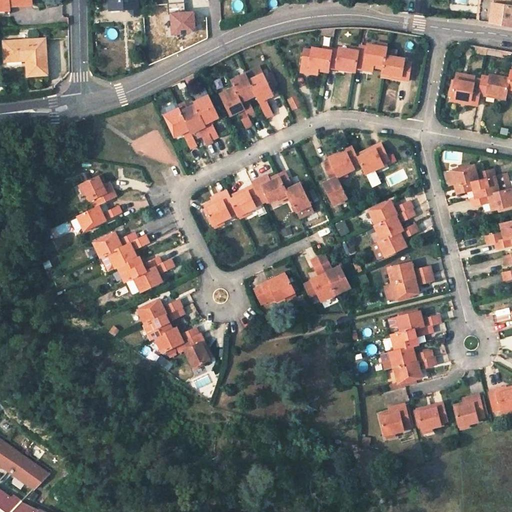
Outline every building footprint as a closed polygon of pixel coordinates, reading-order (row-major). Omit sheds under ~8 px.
[(32,5),(31,0),(0,0),(0,10),(10,10),(9,6),(32,5)] [(139,9),(138,0),(109,0),(110,7),(128,5),(128,9),(139,9)] [(492,4),(492,0),(479,0),(478,20),(489,21),(492,4)] [(511,6),(492,4),(489,21),(510,26),(511,25),(511,6)] [(48,75),(45,40),(4,43),(5,61),(23,61),(23,58),(27,58),(28,76),(48,75)] [(373,68),(383,69),(385,56),(387,48),(367,45),(367,47),(359,46),(359,51),(356,69),(365,70),(366,63),(374,64),(373,68)] [(305,49),(301,71),(309,73),(310,66),(318,67),(318,70),(328,72),(329,67),(331,51),(313,48),(313,50),(305,49)] [(345,70),(356,72),(356,69),(359,51),(340,48),(339,50),(332,49),(331,51),(329,67),(336,69),(337,66),(346,67),(345,70)] [(401,80),(408,81),(411,62),(404,61),(404,59),(385,56),(383,69),(382,77),(393,79),(393,76),(401,77),(401,80)] [(366,63),(365,70),(373,71),(373,68),(374,64),(366,63)] [(235,88),(250,117),(256,114),(248,100),(257,96),(250,81),(246,74),(232,81),(235,88)] [(250,81),(257,96),(260,102),(268,117),(274,114),(266,99),(274,95),(264,74),(256,78),(250,81)] [(495,97),(506,99),(507,92),(510,78),(491,75),(490,78),(483,76),(480,87),(479,95),(486,96),(487,93),(495,95),(495,97)] [(455,79),(451,100),(461,102),(462,99),(469,101),(469,103),(477,105),(479,95),(480,87),(474,86),(474,83),(455,79)] [(205,88),(193,94),(196,101),(209,95),(205,88)] [(219,95),(229,117),(237,113),(245,129),(253,124),(250,117),(235,88),(219,95)] [(195,102),(213,139),(219,136),(212,120),(219,117),(209,95),(196,101),(195,102)] [(297,95),(289,99),(294,108),(301,105),(297,95)] [(182,112),(194,106),(192,103),(191,100),(179,106),(180,108),(182,112)] [(180,108),(192,133),(199,129),(202,136),(207,145),(214,141),(213,139),(195,102),(192,103),(194,106),(182,112),(180,108)] [(175,138),(183,134),(190,149),(198,145),(195,139),(192,134),(192,133),(180,108),(164,116),(175,138)] [(195,139),(202,136),(199,129),(192,133),(192,134),(195,139)] [(367,150),(358,155),(367,173),(384,165),(383,163),(390,160),(381,143),(374,146),(375,148),(368,152),(367,150)] [(331,161),(332,164),(326,167),(333,183),(326,187),(336,208),(350,201),(340,180),(358,172),(357,170),(363,166),(355,150),(331,161)] [(451,170),(445,172),(448,180),(453,179),(455,186),(495,177),(493,169),(476,173),(474,165),(451,170)] [(285,171),(278,174),(287,194),(296,212),(297,211),(311,204),(300,183),(293,187),(285,171)] [(84,230),(121,212),(118,205),(109,209),(105,202),(116,196),(112,189),(106,192),(102,184),(105,183),(100,173),(81,183),(90,201),(92,199),(95,206),(77,215),(84,230)] [(262,203),(269,200),(270,202),(287,194),(278,174),(269,179),(270,182),(262,186),(259,178),(252,182),(253,185),(262,202),(262,203)] [(267,175),(259,178),(262,186),(270,182),(269,179),(267,175)] [(495,177),(455,186),(457,193),(474,189),(476,198),(499,192),(495,177)] [(105,183),(102,184),(106,192),(112,189),(108,181),(105,183)] [(236,212),(238,216),(256,207),(255,205),(262,202),(253,185),(246,188),(247,191),(240,195),(238,192),(229,197),(236,212)] [(476,198),(471,199),(474,207),(490,202),(492,211),(511,205),(511,192),(511,189),(499,192),(476,198)] [(213,202),(204,206),(213,225),(231,217),(230,215),(236,212),(229,197),(226,191),(219,194),(222,201),(214,204),(213,202)] [(222,201),(219,194),(211,198),(213,202),(214,204),(222,201)] [(413,207),(410,200),(394,208),(391,200),(370,210),(377,225),(412,208),(413,207)] [(311,204),(297,211),(300,218),(315,211),(311,204)] [(403,229),(400,222),(415,214),(412,208),(377,225),(375,226),(381,240),(382,240),(403,229)] [(511,236),(511,219),(501,223),(503,231),(486,235),(488,243),(495,241),(511,236)] [(378,241),(385,256),(406,246),(403,238),(418,231),(415,224),(403,229),(382,240),(381,240),(378,241)] [(138,239),(135,232),(119,240),(115,232),(94,243),(101,257),(108,254),(138,239)] [(149,243),(146,235),(138,239),(108,254),(116,268),(118,267),(137,258),(134,251),(149,243)] [(511,236),(495,241),(497,248),(511,244),(511,236)] [(335,295),(351,288),(340,266),(332,270),(325,254),(318,258),(335,295)] [(137,258),(118,267),(125,282),(134,277),(162,264),(159,257),(143,264),(139,257),(137,258)] [(335,295),(318,258),(311,261),(318,277),(311,280),(321,301),(335,295)] [(134,277),(141,292),(162,281),(158,274),(174,266),(171,259),(162,264),(134,277)] [(432,273),(430,265),(413,270),(411,261),(388,267),(392,283),(432,273)] [(511,270),(503,273),(505,280),(511,278),(511,270)] [(268,281),(261,284),(262,286),(265,294),(268,301),(269,302),(275,299),(276,301),(295,292),(285,273),(276,277),(278,280),(270,284),(268,281)] [(433,280),(432,273),(392,283),(386,285),(389,300),(395,299),(419,293),(417,284),(433,280)] [(265,294),(262,286),(255,289),(262,304),(268,301),(265,294)] [(182,307),(179,299),(163,307),(159,300),(138,310),(145,324),(181,307),(182,307)] [(145,324),(144,325),(151,340),(155,338),(173,329),(168,321),(184,314),(181,307),(145,324)] [(431,325),(440,323),(439,315),(422,319),(420,311),(397,317),(401,332),(431,325)] [(413,346),(419,345),(417,337),(432,332),(431,325),(401,332),(392,335),(395,351),(413,346)] [(155,338),(162,352),(184,342),(199,335),(195,328),(181,335),(177,328),(173,329),(155,338)] [(184,349),(194,367),(212,358),(208,349),(205,350),(201,342),(204,341),(200,334),(199,335),(184,342),(187,348),(184,349)] [(434,357),(432,350),(415,354),(413,346),(395,351),(389,352),(393,367),(395,367),(434,357)] [(395,367),(399,383),(422,377),(419,369),(437,365),(434,357),(395,367)] [(511,408),(511,386),(505,388),(505,391),(497,393),(496,390),(489,392),(493,410),(501,408),(501,411),(511,408)] [(463,402),(454,405),(459,425),(478,421),(477,418),(484,416),(478,394),(471,396),(473,403),(464,405),(463,402)] [(473,403),(471,396),(462,398),(463,402),(464,405),(473,403)] [(427,407),(417,410),(422,430),(441,425),(440,422),(447,421),(442,403),(435,405),(436,407),(428,409),(427,407)] [(389,412),(379,415),(384,436),(403,431),(403,428),(410,426),(404,404),(397,406),(398,413),(389,416),(389,412)] [(398,413),(397,406),(388,408),(389,412),(389,416),(398,413)] [(0,465),(8,470),(23,481),(33,489),(48,474),(0,439),(0,465)] [(0,509),(3,511),(11,511),(21,501),(13,496),(12,498),(0,489),(0,509)] [(38,511),(40,509),(21,501),(11,511),(38,511)]
